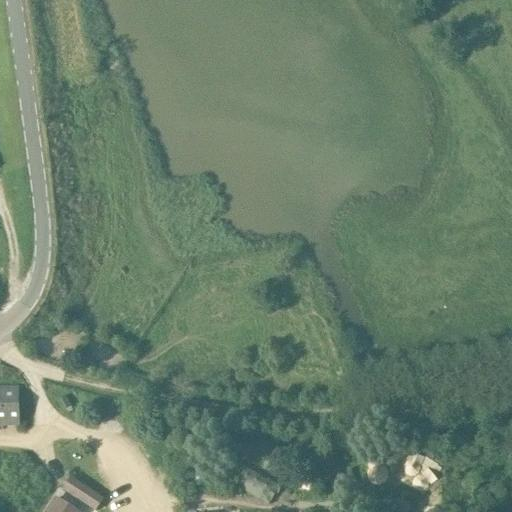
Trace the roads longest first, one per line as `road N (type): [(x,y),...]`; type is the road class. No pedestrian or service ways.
road 1 (track): [(63,377),(245,411),(303,413),(511,384)]
road 2 (tertiary): [(0,328),(24,306),(44,260),(14,0)]
